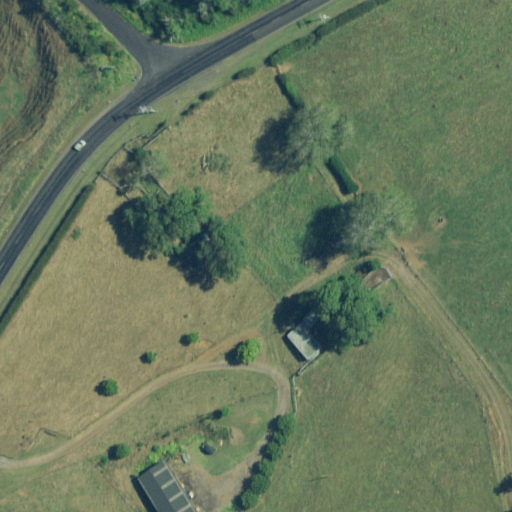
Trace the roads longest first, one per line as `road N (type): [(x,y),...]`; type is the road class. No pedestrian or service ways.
road 1 (tertiary): [(0,274),(98,134),(166,82)]
road 2 (tertiary): [(166,82),(316,0)]
